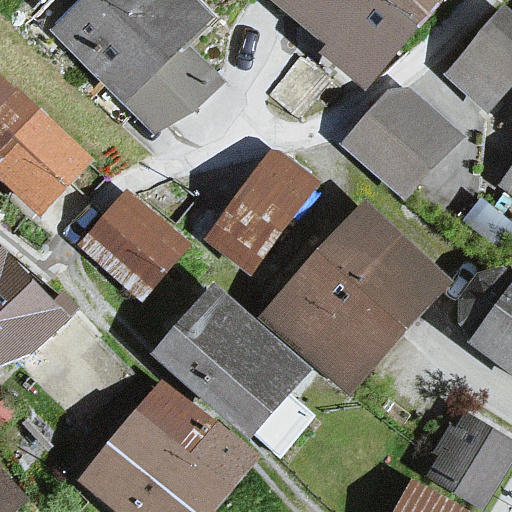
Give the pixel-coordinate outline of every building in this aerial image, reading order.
[(116,105),(143,133),(201,78),(171,46),(201,17),(185,0),(61,0),(32,28),(105,105),(116,105)] [(251,0),(307,50),(299,58),(345,100),(437,0),(251,0)] [(511,28),(488,7),(428,74),(473,114),(511,69),(511,28)] [(389,82),(330,145),(390,200),(448,137),(389,82)] [(0,196),(20,218),(80,162),(0,86),(0,196)] [(191,237),(236,274),(311,184),(266,147),(191,237)] [(511,152),(485,186),(511,208),(511,152)] [(110,189),(62,244),(125,299),(173,245),(110,189)] [(247,320),(330,392),(432,276),(349,204),(247,320)] [(0,270),(0,358),(44,317),(0,270)] [(511,279),(497,270),(446,349),(511,391),(511,279)] [(198,279),(135,347),(226,430),(289,362),(198,279)] [(147,381),(63,480),(100,511),(197,511),(241,461),(147,381)] [(404,472),(461,511),(463,511),(506,451),(447,410),(404,472)] [(461,511),(404,479),(383,511),(461,511)] [(0,508),(9,501),(0,490),(0,508)]
